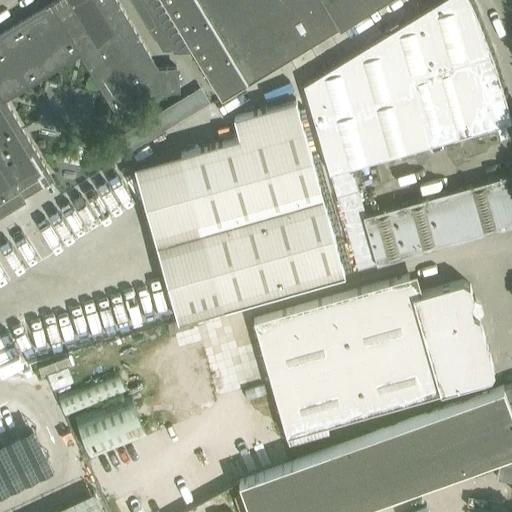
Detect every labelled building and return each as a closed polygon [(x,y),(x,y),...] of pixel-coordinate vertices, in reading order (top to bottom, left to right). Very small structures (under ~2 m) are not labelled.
[(158,67),(117,0),(53,0),(0,32),(0,212),(26,196),(23,193),(51,176),(3,97),(81,50),(119,113),(160,88),(179,87),(177,66),(158,67)] [(173,39),(184,33),(221,95),(246,80),(198,0),(133,0),(162,48),(178,47),(173,39)] [(198,0),(246,80),(339,24),(324,0),(198,0)] [(329,166),(511,119),(511,118),(508,105),(497,66),(483,26),(474,4),(471,0),(437,0),(301,82),(329,166)] [(324,0),(339,24),(379,0),(324,0)] [(120,150),(211,102),(203,87),(112,136),(120,150)] [(183,317),(229,304),(344,271),(295,97),(233,115),(239,134),(139,163),(183,317)] [(377,261),(511,222),(511,171),(509,172),(363,213),(377,261)] [(470,283),(462,278),(414,292),(409,273),(254,317),(285,426),(325,415),(327,422),(492,375),(495,370),(479,316),(473,313),(470,302),(474,297),(470,283)] [(57,395),(65,414),(126,390),(118,370),(57,395)] [(511,381),(504,385),(503,384),(238,478),(250,511),(335,511),(511,449),(511,381)] [(75,416),(91,457),(147,434),(131,393),(75,416)] [(511,461),(500,460),(497,476),(502,476),(511,478),(511,461)] [(97,511),(92,499),(63,511),(97,511)]
